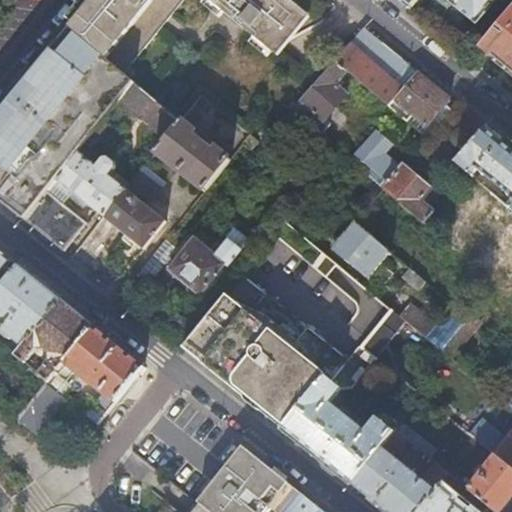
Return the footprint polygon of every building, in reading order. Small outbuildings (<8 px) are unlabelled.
[(170,16),(172,14),(155,0),(92,0),(69,28),(122,74),(161,27),(154,22),(164,11),(170,16)] [(155,0),(172,14),(183,0),(209,0),(272,52),(305,14),(287,0),(155,0)] [(399,0),(411,9),(417,0),(399,0)] [(449,0),(476,22),(494,0),(449,0)] [(511,10),(482,47),(511,72),(511,10)] [(133,84),(122,74),(69,28),(0,112),(0,199),(6,204),(24,219),(46,192),(55,180),(77,153),(119,101),(133,84)] [(348,72),(407,122),(415,114),(429,126),(449,102),(451,99),(417,72),(365,29),(336,63),(348,72)] [(348,72),(336,63),(335,61),(299,102),(290,113),(320,137),(331,125),(326,120),(347,96),(336,86),(348,72)] [(166,140),(180,122),(133,84),(119,101),(166,140)] [(422,134),(414,143),(423,150),(458,109),(449,102),(429,126),(422,134)] [(266,140),(289,111),(283,107),(267,128),(266,140)] [(415,114),(407,122),(422,134),(429,126),(415,114)] [(204,191),(228,161),(230,159),(215,147),(211,151),(194,137),(197,133),(181,120),(180,122),(166,140),(155,153),(204,191)] [(511,149),(485,127),(456,163),(472,176),(479,169),(511,196),(511,202),(509,206),(511,207),(511,208),(511,149)] [(348,161),(383,190),(424,224),(433,212),(420,200),(430,189),(402,166),(401,168),(385,154),(393,144),(375,130),(364,143),(348,161)] [(228,161),(241,171),(262,144),(250,134),(249,135),(230,159),(228,161)] [(55,180),(104,217),(125,191),(108,176),(114,168),(113,163),(105,156),(100,157),(93,165),(77,153),(55,180)] [(166,183),(145,166),(129,186),(150,202),(166,183)] [(125,191),(104,217),(143,249),(165,223),(125,191)] [(24,219),(64,252),(87,223),(46,192),(24,219)] [(478,249),(468,260),(479,269),(511,229),(511,208),(511,207),(499,221),(488,212),(466,239),(478,249)] [(368,277),(391,250),(357,222),(334,249),(368,277)] [(167,268),(199,294),(224,264),(227,266),(241,249),(241,248),(248,239),(231,224),(223,234),(227,237),(214,254),(192,238),(167,268)] [(0,249),(0,272),(11,258),(0,249)] [(0,288),(0,331),(9,339),(12,339),(13,337),(24,346),(62,300),(39,281),(19,265),(0,288)] [(374,355),(362,346),(361,345),(332,381),(311,364),(327,343),(243,275),(184,347),(230,385),(236,384),(240,379),(245,384),(251,388),(247,393),(248,399),(283,427),(324,377),(340,389),(352,387),(377,357),(374,355)] [(24,346),(16,357),(25,364),(37,350),(44,349),(50,355),(44,363),(48,366),(40,376),(47,382),(93,324),(76,311),(62,300),(24,346)] [(362,346),(374,355),(393,332),(405,319),(392,309),(362,346)] [(47,382),(18,419),(37,435),(66,398),(62,395),(72,383),(67,380),(73,373),(80,372),(101,389),(102,396),(100,397),(95,402),(90,399),(82,410),(79,408),(71,420),(89,435),(98,423),(97,423),(144,365),(117,344),(93,324),(47,382)] [(33,361),(28,367),(36,373),(41,367),(33,361)] [(351,482),(393,430),(377,417),(365,432),(329,403),(340,389),(324,377),(283,427),(316,454),(351,482)] [(408,412),(422,395),(413,387),(390,415),(400,423),(408,412)] [(393,430),(400,423),(390,415),(384,410),(377,417),(393,430)] [(446,443),(408,412),(400,423),(393,430),(406,440),(431,461),(446,443)] [(483,416),(469,432),(496,454),(509,438),(483,416)] [(380,505),(388,511),(417,511),(436,490),(393,455),(406,440),(393,430),(351,482),(380,505)] [(242,444),(197,500),(211,511),(267,511),(271,507),(277,511),(327,511),(326,511),(302,492),(266,463),(242,444)] [(501,511),(511,498),(511,468),(495,455),(467,489),(495,511),(501,511)] [(471,511),(470,511),(462,511),(449,501),(462,486),(449,474),(436,490),(417,511),(471,511)] [(211,511),(197,500),(187,511),(211,511)]
